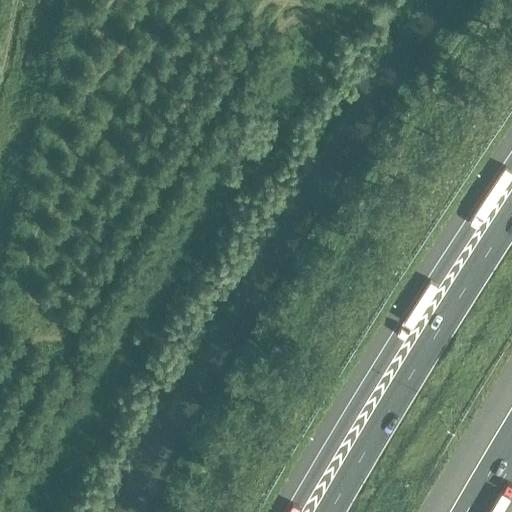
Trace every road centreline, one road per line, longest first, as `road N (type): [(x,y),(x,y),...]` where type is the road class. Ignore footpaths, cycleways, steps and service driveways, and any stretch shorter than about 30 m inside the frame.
road 1 (track): [(187,511),(307,291),(503,0)]
road 2 (motorway): [(511,163),(292,511)]
road 3 (motorway): [(511,217),(330,511)]
